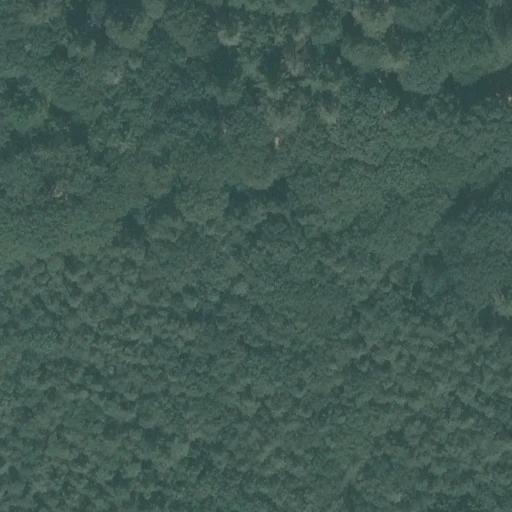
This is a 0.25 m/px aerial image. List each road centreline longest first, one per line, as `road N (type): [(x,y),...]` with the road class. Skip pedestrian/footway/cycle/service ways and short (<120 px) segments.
road 1 (track): [(239,511),(209,460),(164,0)]
road 2 (track): [(185,166),(511,105)]
